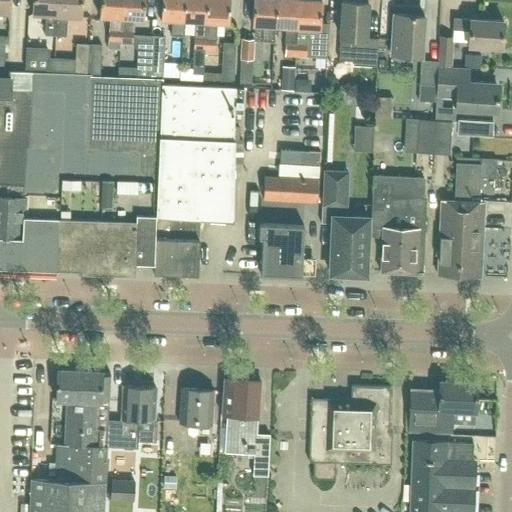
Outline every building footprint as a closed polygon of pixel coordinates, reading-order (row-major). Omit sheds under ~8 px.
[(55,34),(57,0),(32,0),(32,13),(45,14),(44,34),(55,34)] [(81,0),(57,0),(55,34),(66,35),(67,15),(81,16),(81,0)] [(120,43),(122,0),(100,0),(99,16),(109,17),(109,26),(108,26),(107,42),(120,43)] [(122,0),(120,43),(132,43),(134,18),(144,19),(145,0),(122,0)] [(183,25),(184,21),(183,21),(184,0),(161,0),(160,19),(172,20),(172,34),(170,48),(182,49),(183,25)] [(206,0),(184,0),(183,21),(184,21),(195,21),(192,71),(203,72),(204,50),(205,35),(204,35),(205,26),(206,0)] [(229,0),(206,0),(205,26),(204,35),(205,35),(204,50),(214,51),(216,22),(228,23),(229,0)] [(274,26),(275,0),(251,0),(251,25),(259,25),(258,37),(273,38),(274,26)] [(283,55),(294,55),(297,0),(275,0),(274,26),(285,26),(283,55)] [(328,23),(319,22),(320,0),(297,0),(294,55),(305,56),(305,55),(326,56),(328,23)] [(352,0),(341,0),(338,58),(353,59),(352,64),(376,66),(377,38),(376,38),(376,42),(365,41),(368,1),(352,0)] [(390,54),(422,56),(424,15),(393,13),(390,54)] [(468,45),(501,47),(503,19),(470,17),(469,18),(453,17),(453,28),(469,29),(468,45)] [(136,77),(149,77),(152,34),(133,33),(133,49),(137,49),(136,77)] [(163,34),(152,34),(149,77),(162,78),(163,34)] [(437,64),(450,65),(452,37),(439,36),(437,64)] [(253,58),(254,38),(241,37),(240,57),(253,58)] [(75,42),(74,58),(74,72),(87,73),(89,43),(75,42)] [(222,42),(221,57),(220,79),(233,80),(235,43),(222,42)] [(89,43),(87,73),(99,73),(101,43),(89,43)] [(46,71),(74,72),(74,58),(47,57),(46,71)] [(419,84),(435,84),(436,60),(420,60),(419,84)] [(295,64),(282,63),(281,88),(293,88),(295,64)] [(456,96),(455,108),(497,110),(498,96),(494,96),(495,82),(465,80),(465,68),(437,67),(436,95),(456,96)] [(136,77),(97,75),(33,73),(32,88),(10,87),(10,77),(0,76),(0,265),(57,268),(57,266),(82,267),(82,271),(134,273),(135,270),(135,261),(153,262),(158,178),(162,110),(161,110),(161,97),(162,82),(162,78),(149,77),(136,77)] [(158,178),(153,262),(153,271),(184,273),(184,274),(189,274),(189,273),(197,274),(199,218),(233,220),(235,140),(234,140),(234,109),(235,86),(162,82),(161,97),(161,110),(162,110),(158,178)] [(322,128),(322,89),(298,88),(298,128),(322,128)] [(435,120),(418,119),(405,119),(403,152),(433,153),(435,120)] [(478,120),(457,119),(456,134),(477,135),(478,120)] [(451,121),(435,120),(433,153),(449,154),(451,121)] [(283,155),(282,177),(264,176),(263,199),(316,202),(317,179),(313,178),(314,157),(283,155)] [(454,200),(459,200),(456,251),(461,251),(460,275),(479,276),(482,201),(465,200),(465,192),(479,193),(480,163),(456,162),(454,200)] [(324,170),(323,204),(346,205),(348,171),(324,170)] [(382,228),(380,271),(399,272),(400,243),(404,244),(405,228),(404,228),(407,179),(372,178),(370,227),(382,228)] [(400,243),(399,272),(421,273),(425,197),(422,197),(423,180),(407,179),(404,228),(405,228),(404,244),(400,243)] [(440,199),(437,274),(460,275),(461,251),(456,251),(459,200),(454,200),(440,199)] [(365,275),(368,217),(332,215),(329,273),(365,275)] [(301,274),(303,225),(258,223),(258,237),(261,237),(260,272),(259,272),(259,273),(301,275),(301,274)] [(156,310),(170,309),(169,297),(156,298),(156,310)] [(107,356),(137,357),(137,340),(108,339),(107,356)] [(385,371),(384,351),(335,354),(336,374),(385,371)] [(57,368),(56,399),(67,400),(65,443),(58,443),(56,479),(32,478),(30,511),(104,511),(110,372),(102,372),(102,370),(57,368)] [(260,379),(223,377),(221,412),(226,412),(223,451),(253,453),(251,474),(267,475),(269,433),(256,432),(259,381),(260,381),(260,379)] [(410,388),(408,430),(450,432),(451,409),(474,410),(476,383),(438,381),(438,389),(410,388)] [(123,384),(121,429),(120,449),(134,450),(135,430),(138,430),(138,419),(153,420),(155,385),(123,384)] [(388,427),(390,385),(351,384),(350,401),(330,400),(330,398),(322,397),(322,401),(317,400),(312,400),(312,398),(311,398),(308,461),(314,461),(313,476),(334,477),(335,462),(390,464),(392,427),(388,427)] [(213,389),(181,387),(177,451),(188,452),(188,448),(193,448),(194,423),(211,424),(213,389)] [(473,442),(413,440),(409,511),(471,511),(474,461),(472,461),(473,442)] [(161,511),(184,511),(186,479),(187,455),(165,454),(161,511)] [(112,478),(110,498),(132,499),(133,479),(112,478)] [(131,511),(132,500),(110,499),(109,511),(131,511)]
